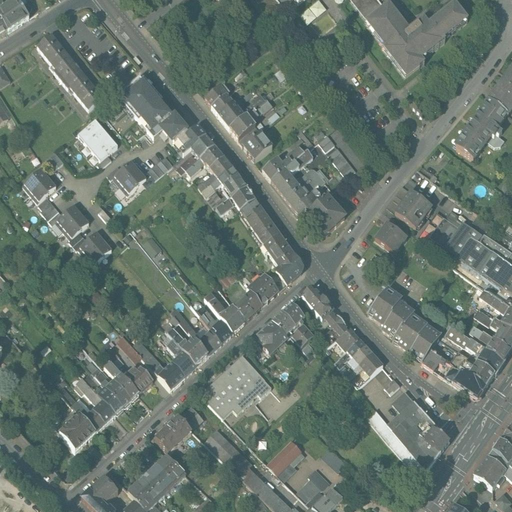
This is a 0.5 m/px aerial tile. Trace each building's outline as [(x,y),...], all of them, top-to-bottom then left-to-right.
[(246,0),(262,20),(274,22),(274,18),(282,11),(275,2),(277,0),(246,0)] [(289,0),(295,7),(304,0),(347,0),(366,24),(365,25),(383,49),(381,50),(405,80),(424,66),(421,62),(445,43),(444,42),(467,23),(454,7),(428,27),(423,21),(408,32),(388,6),(383,10),(375,0),(289,0)] [(15,2),(0,10),(0,22),(6,33),(27,19),(15,2)] [(288,24),(296,33),(324,11),(317,2),(288,24)] [(325,14),(313,23),(323,36),(335,26),(325,14)] [(69,60),(51,37),(37,49),(55,71),(69,60)] [(55,71),(53,73),(67,91),(69,89),(84,78),(69,60),(55,71)] [(0,68),(0,67),(0,87),(0,88),(9,82),(0,68)] [(511,76),(503,86),(501,85),(489,100),(487,102),(489,104),(507,117),(507,118),(509,115),(511,111),(511,70),(509,74),(511,76)] [(237,76),(226,85),(229,88),(240,80),(237,76)] [(84,78),(69,89),(88,113),(102,101),(84,78)] [(139,81),(123,94),(122,94),(116,99),(121,104),(122,105),(123,104),(135,117),(133,119),(137,123),(160,105),(139,81)] [(220,90),(204,102),(211,110),(226,98),(220,90)] [(243,92),(236,97),(240,102),(244,99),(245,98),(243,96),(245,94),(243,92)] [(226,98),(211,110),(218,119),(233,107),(229,103),(226,98)] [(261,100),(245,112),(246,113),(249,117),(265,105),(261,100)] [(249,117),(229,133),(242,149),(258,136),(250,125),(262,116),(263,116),(272,109),(267,103),(265,105),(249,117)] [(121,104),(104,118),(113,130),(126,120),(132,128),(137,123),(133,119),(135,117),(123,104),(122,105),(121,104)] [(507,117),(489,104),(486,108),(485,107),(481,113),(479,117),(478,116),(474,121),(474,120),(467,130),(467,131),(463,136),(464,136),(462,139),(461,139),(456,145),(458,146),(455,150),(472,163),(480,152),(477,150),(483,143),(494,150),(499,150),(504,144),(498,140),(501,136),(495,131),(493,130),(496,125),(499,127),(507,117)] [(160,105),(137,123),(141,128),(142,126),(147,132),(146,133),(147,135),(153,142),(162,135),(177,122),(174,118),(172,120),(160,105)] [(236,111),(233,107),(218,119),(229,133),(249,117),(246,113),(244,115),(239,109),(236,111)] [(137,123),(132,128),(126,120),(113,130),(130,150),(147,135),(146,133),(147,132),(142,126),(141,128),(137,123)] [(95,122),(77,137),(85,146),(102,131),(95,122)] [(182,128),(177,122),(162,135),(167,141),(172,146),(174,148),(177,145),(186,156),(191,152),(205,140),(197,130),(188,137),(186,135),(187,134),(182,128)] [(102,131),(85,146),(92,155),(110,140),(102,131)] [(314,148),(301,133),(297,136),(304,145),(309,151),(309,152),(314,148)] [(271,151),(259,135),(258,136),(242,149),(254,165),(271,151)] [(327,137),(318,144),(325,154),(334,146),(327,137)] [(110,140),(92,155),(100,164),(107,157),(117,149),(110,140)] [(205,140),(191,152),(196,158),(193,161),(193,160),(192,160),(191,159),(190,160),(180,168),(185,174),(199,162),(214,150),(205,140)] [(304,145),(294,154),(292,151),(288,154),(290,156),(285,160),(286,161),(282,164),(284,166),(282,168),(277,162),(262,175),(270,185),(291,167),(307,154),(309,151),(304,145)] [(355,173),(337,149),(327,157),(346,180),(355,173)] [(214,150),(199,162),(201,164),(203,167),(205,167),(209,172),(223,161),(214,150)] [(63,164),(54,153),(50,157),(58,168),(63,164)] [(307,154),(291,167),(295,173),(296,173),(312,160),(307,154)] [(58,168),(50,157),(45,161),(54,172),(58,168)] [(100,164),(96,166),(100,171),(111,162),(107,157),(100,164)] [(165,158),(156,166),(163,175),(173,167),(165,158)] [(223,161),(209,172),(208,174),(210,176),(211,175),(214,179),(198,191),(202,195),(231,172),(223,161)] [(185,174),(189,179),(200,171),(199,166),(201,164),(199,162),(185,174)] [(121,173),(114,179),(121,188),(138,174),(131,165),(121,173)] [(163,175),(156,166),(151,170),(159,179),(163,175)] [(310,172),(308,173),(298,182),(299,188),(298,190),(287,177),(289,176),(291,176),(295,173),(291,167),(270,185),(293,214),(315,194),(320,189),(320,190),(328,183),(319,172),(316,175),(314,173),(312,172),(310,172)] [(117,168),(106,177),(110,182),(114,179),(121,173),(117,168)] [(159,179),(151,170),(146,174),(154,183),(159,179)] [(40,171),(22,187),(29,196),(49,179),(45,173),(43,175),(40,171)] [(231,172),(202,195),(205,199),(221,187),(223,189),(237,179),(231,172)] [(138,174),(121,188),(129,197),(145,182),(138,174)] [(49,179),(29,196),(37,205),(55,189),(52,186),(54,184),(49,179)] [(197,179),(192,183),(196,189),(202,185),(197,179)] [(237,179),(223,189),(231,201),(246,191),(237,179)] [(320,190),(320,189),(315,194),(319,199),(324,195),(320,190)] [(224,206),(215,213),(220,219),(232,210),(231,208),(234,207),(239,214),(254,203),(246,191),(224,206)] [(315,194),(293,214),(298,220),(304,215),(306,217),(318,207),(314,202),(317,201),(319,199),(315,194)] [(431,210),(410,194),(394,215),(416,231),(431,210)] [(47,199),(38,207),(41,211),(50,203),(47,199)] [(220,200),(211,207),(215,213),(224,206),(220,200)] [(318,207),(306,217),(312,225),(315,222),(318,225),(315,227),(324,238),(344,220),(326,200),(318,207)] [(254,203),(239,214),(264,248),(279,238),(254,203)] [(41,211),(40,213),(44,217),(54,208),(51,204),(41,211)] [(54,208),(44,217),(48,222),(58,213),(54,208)] [(62,217),(55,224),(62,233),(82,216),(78,210),(76,212),(73,208),(62,217)] [(110,220),(102,211),(98,215),(105,224),(110,220)] [(58,213),(48,222),(51,226),(55,224),(62,217),(58,213)] [(82,216),(62,233),(70,242),(79,234),(88,226),(85,222),(87,221),(82,216)] [(485,235),(491,228),(477,217),(471,225),(485,235)] [(397,234),(386,226),(375,242),(394,256),(402,245),(403,245),(406,240),(397,233),(397,234)] [(463,226),(445,252),(456,260),(470,240),(474,234),(463,226)] [(511,240),(503,233),(500,236),(504,239),(503,241),(511,247),(509,249),(509,250),(507,253),(511,257),(511,240)] [(70,242),(68,243),(72,247),(83,238),(79,234),(70,242)] [(511,297),(511,271),(476,245),(481,240),(474,234),(470,240),(456,260),(445,252),(440,258),(455,268),(460,263),(511,300),(511,297)] [(96,235),(77,251),(85,260),(105,243),(100,237),(99,239),(96,235)] [(128,237),(123,241),(126,245),(132,241),(128,237)] [(511,257),(507,253),(483,237),(481,240),(476,245),(511,271),(511,257)] [(151,257),(159,250),(149,238),(141,245),(151,257)] [(264,248),(263,249),(279,271),(294,259),(279,238),(264,248)] [(105,243),(85,260),(92,269),(111,253),(108,250),(110,248),(105,243)] [(380,261),(374,257),(371,261),(376,266),(380,261)] [(279,271),(276,274),(286,287),(300,276),(301,270),(294,259),(279,271)] [(511,300),(460,263),(455,268),(452,271),(484,295),(503,309),(507,304),(511,307),(511,300)] [(228,272),(216,281),(222,290),(235,280),(228,272)] [(283,291),(272,277),(268,281),(277,294),(278,295),(283,291)] [(268,281),(265,278),(253,288),(252,287),(246,292),(249,296),(260,311),(266,305),(277,294),(268,281)] [(310,292),(301,300),(321,323),(324,321),(328,325),(337,318),(314,292),(310,292)] [(426,329),(411,319),(413,317),(398,306),(401,303),(386,292),(367,317),(380,326),(381,326),(384,328),(381,332),(393,341),(392,343),(405,353),(406,352),(409,355),(408,356),(421,365),(430,353),(439,340),(425,330),(426,329)] [(511,315),(503,309),(484,295),(479,301),(505,320),(503,323),(500,328),(511,335),(511,315)] [(232,311),(225,316),(213,301),(212,301),(209,296),(202,301),(231,337),(243,326),(232,312),(232,311)] [(249,296),(232,312),(243,326),(260,311),(249,296)] [(511,307),(507,304),(503,309),(511,315),(511,307)] [(313,340),(302,328),(300,330),(299,328),(304,324),(291,309),(282,317),(307,345),(310,342),(313,340)] [(493,323),(477,312),(473,319),(498,336),(493,344),(509,355),(511,350),(511,335),(500,328),(493,323)] [(220,326),(217,329),(213,323),(210,326),(202,316),(198,319),(203,324),(207,330),(211,334),(221,347),(230,338),(220,326)] [(307,345),(282,317),(271,327),(284,342),(291,336),(293,337),(291,339),(306,356),(312,351),(309,347),(307,345)] [(337,318),(328,325),(332,330),(320,341),(328,350),(336,343),(349,332),(337,318)] [(503,323),(497,318),(493,323),(500,328),(503,323)] [(173,319),(168,323),(173,329),(178,325),(173,319)] [(192,333),(182,321),(178,325),(188,337),(191,334),(192,333)] [(271,327),(256,341),(265,351),(263,352),(270,359),(276,353),(278,356),(285,350),(282,348),(287,344),(284,342),(271,327)] [(194,344),(186,350),(185,349),(185,347),(170,330),(164,335),(195,370),(207,359),(194,344)] [(485,354),(450,331),(446,336),(447,338),(476,358),(474,360),(478,363),(477,365),(476,366),(493,378),(502,365),(485,354)] [(349,332),(336,343),(346,355),(347,354),(359,343),(349,332)] [(493,344),(476,333),(472,339),(485,349),(487,347),(489,348),(485,354),(502,365),(509,355),(493,344)] [(164,335),(163,334),(159,338),(161,340),(159,342),(174,358),(175,358),(178,361),(171,367),(184,380),(195,370),(164,335)] [(211,334),(200,344),(191,334),(188,337),(194,344),(207,359),(221,347),(211,334)] [(133,351),(121,339),(116,343),(135,365),(141,360),(133,351)] [(359,343),(347,354),(352,361),(365,349),(359,343)] [(171,367),(164,373),(159,368),(160,367),(140,345),(133,351),(141,360),(170,393),(184,380),(171,367)] [(47,346),(41,352),(47,358),(52,354),(51,351),(47,346)] [(365,349),(352,361),(359,368),(372,357),(365,349)] [(110,350),(102,357),(109,365),(117,358),(110,350)] [(439,359),(430,353),(421,365),(430,372),(439,359)] [(461,356),(457,354),(449,366),(468,379),(476,366),(474,364),(461,356)] [(355,372),(350,376),(352,378),(354,377),(355,378),(363,372),(365,374),(377,363),(372,357),(359,368),(355,372)] [(241,358),(199,397),(222,422),(232,412),(236,417),(242,412),(253,402),(252,402),(257,397),(260,401),(270,391),(264,384),(264,383),(241,358)] [(342,365),(339,361),(334,366),(340,372),(346,367),(344,364),(342,365)] [(377,363),(365,374),(366,376),(353,388),(355,391),(356,392),(357,392),(374,377),(382,369),(377,363)] [(449,366),(446,364),(438,377),(474,401),(478,400),(485,390),(449,366)] [(109,365),(104,369),(113,379),(114,378),(117,381),(113,385),(130,404),(137,397),(122,380),(109,365)] [(493,378),(476,366),(468,379),(485,390),(493,378)] [(350,369),(343,376),(346,380),(350,376),(355,372),(355,370),(352,371),(350,369)] [(400,390),(382,369),(374,377),(386,390),(384,391),(391,398),(400,390)] [(108,383),(96,370),(91,374),(94,378),(101,386),(122,410),(130,404),(113,385),(109,388),(106,385),(108,383)] [(136,374),(133,371),(122,380),(137,397),(152,384),(140,371),(136,374)] [(101,386),(99,388),(92,380),(94,378),(91,374),(84,381),(115,417),(122,410),(101,386)] [(84,381),(82,379),(74,387),(81,395),(84,393),(98,409),(93,413),(105,426),(115,417),(84,381)] [(62,387),(57,381),(52,386),(57,392),(62,387)] [(93,413),(89,417),(62,387),(57,392),(71,408),(75,412),(80,418),(95,435),(105,426),(93,413)] [(375,413),(357,392),(356,392),(355,391),(347,397),(367,421),(375,413)] [(404,394),(392,405),(397,411),(409,400),(404,394)] [(409,400),(397,411),(401,416),(388,427),(375,413),(367,421),(420,483),(449,444),(417,409),(409,400)] [(191,409),(178,420),(190,434),(204,422),(191,409)] [(80,418),(75,422),(64,410),(49,423),(75,452),(95,435),(80,418)] [(178,420),(156,440),(169,454),(191,435),(190,434),(178,420)] [(511,426),(499,443),(511,453),(511,426)] [(250,468),(215,433),(204,445),(240,480),(248,471),(250,468)] [(511,461),(511,460),(511,459),(511,453),(499,443),(492,453),(508,468),(510,470),(511,471),(511,461)] [(291,445),(267,468),(276,477),(290,464),(294,468),(304,458),(297,452),(298,451),(294,446),(293,447),(291,445)] [(345,466),(328,450),(321,458),(338,474),(345,466)] [(492,453),(473,479),(491,492),(496,485),(499,487),(503,480),(501,479),(503,476),(508,468),(492,453)] [(185,476),(166,459),(157,467),(174,487),(185,476)] [(290,464),(276,477),(282,484),(296,471),(294,468),(290,464)] [(157,467),(147,476),(165,495),(174,487),(157,467)] [(511,471),(510,470),(508,468),(503,476),(511,484),(511,471)] [(75,473),(65,470),(62,478),(72,482),(75,473)] [(277,511),(285,506),(248,471),(240,480),(238,481),(271,511),(277,511)] [(315,473),(303,484),(306,487),(298,495),(307,505),(319,495),(322,492),(328,486),(315,473)] [(165,495),(147,476),(137,485),(155,504),(165,495)] [(118,493),(103,478),(89,492),(103,506),(118,493)] [(137,485),(128,493),(135,502),(144,511),(145,511),(155,504),(137,485)] [(103,506),(89,492),(88,492),(88,493),(81,500),(92,511),(105,511),(107,511),(107,510),(103,506)] [(331,511),(342,502),(331,494),(325,500),(312,511),(331,511)] [(307,505),(305,507),(309,511),(310,511),(312,511),(325,500),(319,495),(307,505)] [(503,511),(510,506),(503,497),(495,504),(502,511),(503,511)] [(144,511),(135,502),(123,511),(144,511)]
